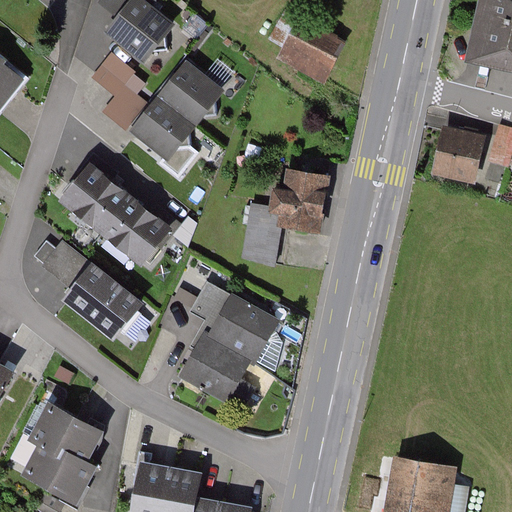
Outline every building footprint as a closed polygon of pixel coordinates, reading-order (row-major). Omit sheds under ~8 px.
[(108,0),(124,13),(135,0),(141,0),(150,7),(154,2),(151,0),(108,0)] [(122,17),(109,32),(144,60),(172,24),(150,7),(141,0),(135,0),(124,13),(122,17)] [(511,0),(482,0),(470,61),(511,68),(511,0)] [(299,20),(286,13),(272,38),(285,46),(284,48),(288,50),(283,58),(325,81),(346,42),(300,17),(299,20)] [(112,53),(95,75),(118,94),(106,109),(129,127),(149,103),(137,93),(147,81),(112,53)] [(0,54),(0,104),(21,78),(8,68),(4,65),(8,60),(0,54)] [(163,98),(195,123),(221,92),(189,66),(170,89),(163,98)] [(169,156),(195,123),(163,98),(153,109),(137,130),(169,156)] [(511,155),(511,128),(501,125),(490,163),(509,168),(511,155)] [(470,135),(447,131),(439,172),(473,179),(482,138),(470,135)] [(67,198),(105,230),(130,199),(113,185),(92,167),(67,198)] [(288,190),(278,189),(275,211),(284,212),(283,223),(320,229),(328,177),(311,175),(291,171),(288,190)] [(130,199),(105,230),(143,261),(169,231),(148,214),(130,199)] [(284,212),(275,211),(252,207),(244,256),(276,264),(283,223),(284,212)] [(141,305),(94,267),(88,275),(70,297),(116,335),(141,305)] [(219,323),(234,297),(208,282),(199,298),(193,308),(219,323)] [(193,308),(199,298),(181,288),(176,298),(193,308)] [(216,329),(211,336),(251,358),(275,372),(283,343),(277,332),(273,330),(278,321),(234,297),(219,323),(216,329)] [(251,358),(207,334),(201,345),(184,375),(243,408),(254,388),(240,380),(251,358)] [(7,368),(0,364),(0,395),(14,372),(7,368)] [(36,438),(85,463),(91,450),(100,433),(52,408),(36,438)] [(85,463),(36,438),(29,435),(15,460),(32,469),(30,473),(77,498),(87,481),(94,467),(85,463)] [(144,466),(150,467),(152,454),(139,452),(134,483),(141,484),(144,466)] [(455,470),(398,460),(388,511),(461,511),(466,488),(452,486),(455,470)] [(165,511),(173,471),(168,470),(150,467),(144,466),(141,484),(136,511),(165,511)] [(165,511),(192,511),(195,500),(201,475),(177,471),(173,471),(165,511)] [(46,494),(38,508),(45,511),(58,511),(63,505),(46,494)] [(221,511),(223,505),(217,504),(195,500),(192,511),(221,511)]
